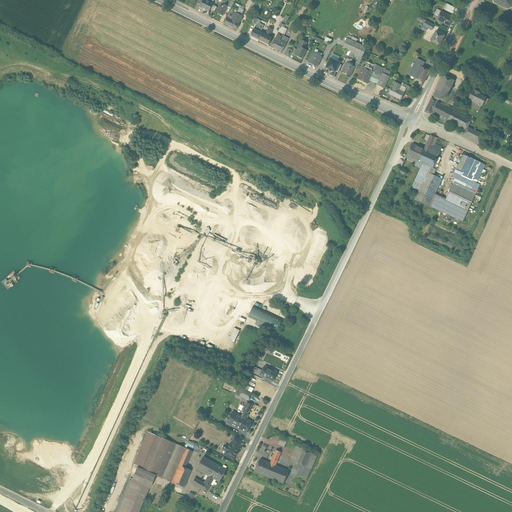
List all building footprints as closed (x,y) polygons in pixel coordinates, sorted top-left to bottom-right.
[(206,0),(203,0),(202,4),(200,6),(210,11),(214,3),(206,0)] [(257,0),(256,0),(251,7),(256,12),(263,4),(257,0)] [(511,0),(492,0),(494,3),(507,9),(511,7),(511,0)] [(444,10),(452,13),(455,7),(447,4),(444,10)] [(223,6),(220,5),(216,13),(223,16),(228,7),(224,5),(223,6)] [(454,17),(441,11),(436,21),(449,27),(454,17)] [(236,12),(233,17),(229,16),(228,18),(227,18),(224,23),(237,30),(240,24),(239,24),(243,15),(242,14),(241,15),(236,12)] [(435,25),(426,20),(425,23),(423,25),(432,30),(435,25)] [(259,25),(256,24),(256,25),(250,36),(258,40),(261,33),(260,32),(263,28),(258,26),(259,25)] [(269,27),(266,34),(263,32),(259,40),(268,45),(272,37),(270,36),(273,29),(269,27)] [(284,28),(282,27),(278,33),(284,36),(287,29),(284,28)] [(445,36),(436,31),(431,41),(440,46),(445,36)] [(429,41),(432,34),(426,32),(424,38),(429,41)] [(278,33),(271,47),(282,52),(287,42),(289,39),(284,36),(278,33)] [(367,47),(346,38),(342,47),(355,54),(359,56),(362,57),(367,47)] [(302,40),(295,55),(302,59),(307,50),(304,49),(307,43),(302,40)] [(321,57),(313,53),(309,62),(317,66),(321,57)] [(425,60),(418,57),(416,62),(423,65),(425,60)] [(340,63),(330,58),(326,67),(329,69),(332,71),(332,70),(335,72),(340,63)] [(368,60),(365,67),(363,66),(357,78),(367,83),(371,75),(373,71),(371,70),(368,69),(371,62),(368,60)] [(423,65),(416,62),(410,73),(418,77),(423,65)] [(354,66),(347,63),(342,72),(350,76),(354,66)] [(392,71),(375,63),(371,70),(373,71),(371,75),(378,79),(381,72),(389,76),(390,76),(392,71)] [(423,65),(418,77),(426,80),(431,69),(423,65)] [(378,79),(375,83),(383,87),(389,76),(381,72),(378,79)] [(443,105),(437,101),(438,101),(446,98),(454,81),(443,75),(425,112),(431,114),(431,113),(447,121),(453,109),(444,104),(443,105)] [(402,87),(393,83),(388,95),(400,101),(406,89),(402,87)] [(474,92),(473,91),(468,100),(480,106),(484,98),(479,95),(480,93),(475,91),(474,92)] [(475,120),(453,109),(447,121),(466,131),(468,127),(470,122),(473,124),(475,120)] [(482,134),(468,127),(466,131),(463,135),(478,142),(482,134)] [(438,138),(430,135),(424,149),(429,151),(433,143),(435,144),(438,138)] [(424,149),(412,144),(406,156),(418,162),(424,149)] [(441,149),(433,145),(430,152),(438,156),(441,149)] [(429,151),(424,149),(418,162),(423,164),(430,167),(433,168),(438,156),(430,152),(429,151)] [(485,165),(463,155),(454,173),(477,183),(485,165)] [(423,164),(415,181),(422,184),(428,172),(430,167),(423,164)] [(434,175),(428,172),(422,184),(415,200),(429,207),(429,206),(435,195),(442,179),(434,175)] [(477,183),(454,173),(452,178),(455,179),(452,184),(476,195),(478,190),(474,188),(477,183)] [(476,195),(452,184),(445,200),(468,211),(476,195)] [(445,200),(435,195),(429,206),(463,222),(468,211),(445,200)] [(276,316),(253,306),(248,317),(270,327),(276,316)] [(229,340),(234,342),(239,330),(234,328),(229,340)] [(277,372),(265,366),(262,371),(260,376),(272,382),(277,372)] [(247,403),(242,412),(244,413),(242,417),(246,419),(249,415),(247,414),(252,405),(247,403)] [(242,417),(233,412),(227,423),(246,434),(252,422),(242,417)] [(147,432),(133,464),(138,466),(141,467),(155,435),(147,432)] [(176,444),(155,435),(141,467),(140,469),(155,475),(161,478),(162,478),(176,444)] [(241,440),(235,437),(232,443),(239,446),(241,440)] [(193,448),(195,443),(187,440),(185,445),(193,448)] [(287,443),(281,440),(278,446),(284,449),(287,443)] [(232,444),(230,444),(229,447),(226,446),(226,447),(225,447),(225,448),(224,450),(227,451),(225,455),(234,459),(239,448),(238,447),(239,446),(232,443),(232,444)] [(176,444),(162,478),(171,482),(186,449),(176,444)] [(171,482),(183,487),(191,470),(184,468),(192,451),(186,448),(186,449),(171,482)] [(317,458),(297,448),(291,462),(301,466),(297,475),(307,479),(317,458)] [(275,451),(270,465),(274,467),(280,453),(275,451)] [(215,463),(203,457),(196,469),(208,476),(215,463)] [(270,465),(260,461),(255,474),(269,480),(274,467),(270,465)] [(227,470),(215,463),(208,476),(214,479),(220,482),(227,470)] [(155,475),(140,469),(141,467),(138,466),(131,481),(149,489),(155,475)] [(288,472),(274,467),(269,480),(283,485),(288,472)] [(208,476),(204,483),(194,478),(191,483),(207,491),(214,479),(208,476)] [(131,481),(129,480),(115,511),(138,511),(149,489),(131,481)] [(190,492),(186,500),(190,502),(194,495),(190,492)]
